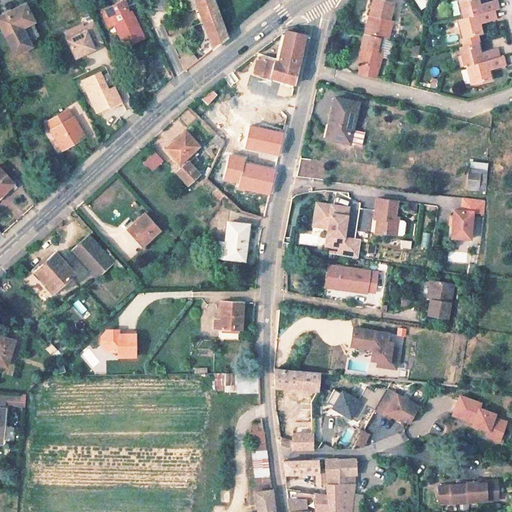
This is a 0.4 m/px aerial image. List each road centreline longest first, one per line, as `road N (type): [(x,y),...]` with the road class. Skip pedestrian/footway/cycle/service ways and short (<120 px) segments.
road 1 (residential): [(324,0),(265,251),(262,391),(279,511)]
road 2 (tertiary): [(0,257),(171,101),(304,0)]
